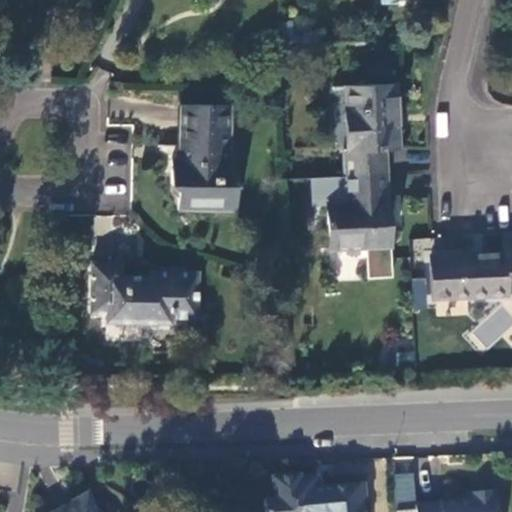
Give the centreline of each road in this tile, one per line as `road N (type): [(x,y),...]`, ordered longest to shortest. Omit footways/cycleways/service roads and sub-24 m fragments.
road 1 (tertiary): [(2,429),(83,434),(511,418)]
road 2 (residential): [(0,190),(58,195),(71,187),(84,168),(85,126),(74,108),(34,103),(17,109),(0,135)]
road 3 (residential): [(473,0),(456,70),(454,190)]
